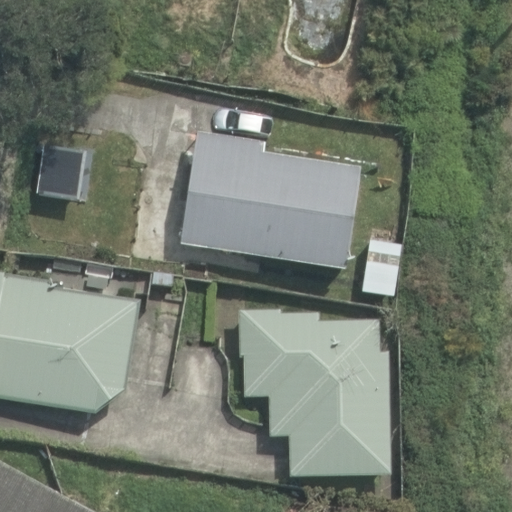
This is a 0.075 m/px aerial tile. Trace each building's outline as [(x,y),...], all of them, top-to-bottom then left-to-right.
[(86,141),(27,134),(20,196),(80,202),(86,141)] [(345,267),(357,159),(183,139),(170,247),(345,267)] [(400,236),(362,232),(357,291),(395,294),(400,236)] [(0,399),(93,412),(120,387),(133,296),(0,278),(0,399)] [(386,472),(383,314),(231,317),(232,401),(266,400),(266,437),(285,437),(285,474),(386,472)] [(88,511),(0,467),(0,511),(88,511)]
